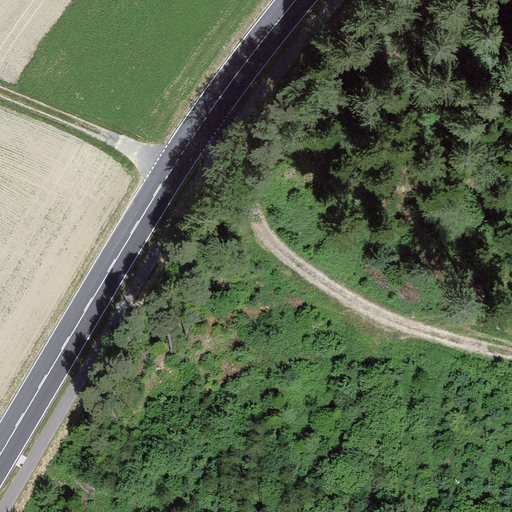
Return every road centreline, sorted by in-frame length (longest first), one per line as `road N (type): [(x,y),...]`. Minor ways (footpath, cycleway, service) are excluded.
road 1 (secondary): [(289,0),(204,112),(0,444)]
road 2 (track): [(511,351),(383,315),(269,241),(204,112)]
road 3 (track): [(169,166),(0,91)]
